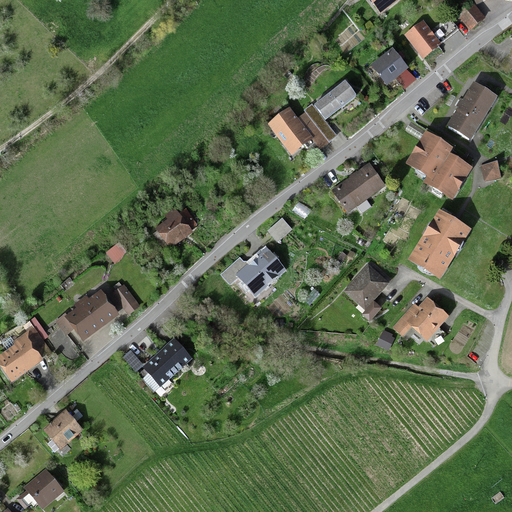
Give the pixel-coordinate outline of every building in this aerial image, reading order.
[(381,13),(397,0),(375,0),(376,0),(372,3),(381,13)] [(482,21),(469,6),(451,20),(464,36),(482,21)] [(424,57),(439,45),(423,25),(408,37),(424,57)] [(400,52),(396,56),(392,52),(373,67),(387,85),(406,70),(400,61),(404,58),(400,52)] [(325,121),(356,97),(345,83),(314,107),(325,121)] [(496,97),(475,85),(464,103),(462,102),(458,108),(460,110),(449,128),(469,140),(496,97)] [(275,120),(277,122),(271,126),(280,134),(279,135),(285,143),(288,140),(298,148),(310,139),(302,129),(304,128),(298,120),(296,121),(289,112),(283,117),(282,115),(275,120)] [(427,138),(411,164),(432,177),(429,182),(451,196),(467,171),(444,156),(448,151),(427,138)] [(497,163),(480,168),(485,184),(501,179),(497,163)] [(370,166),(333,192),(343,206),(351,199),(354,202),(363,196),(365,199),(383,186),(370,166)] [(169,216),(173,221),(155,234),(166,248),(196,225),(186,211),(178,217),(174,212),(169,216)] [(439,276),(466,232),(441,216),(413,260),(439,276)] [(282,220),(268,232),(277,242),(291,230),(282,220)] [(119,243),(106,253),(114,264),(127,254),(119,243)] [(267,284),(272,285),(275,282),(275,276),(281,271),(266,253),(246,270),(238,261),(221,275),(230,285),(240,276),(244,280),(244,285),(247,288),(252,289),(256,293),(267,284)] [(368,305),(387,285),(368,268),(347,291),(360,303),(363,300),(368,305)] [(138,307),(123,288),(115,294),(129,313),(138,307)] [(68,320),(82,338),(115,314),(101,296),(89,305),(86,301),(78,306),(81,310),(68,320)] [(395,327),(403,334),(412,323),(427,337),(425,338),(435,347),(445,336),(436,327),(444,318),(427,303),(411,321),(405,316),(395,327)] [(35,330),(15,343),(19,350),(1,363),(10,377),(44,353),(47,356),(52,353),(35,330)] [(149,373),(161,386),(190,360),(174,341),(144,368),(145,369),(138,375),(142,379),(149,373)] [(81,430),(66,413),(45,431),(53,441),(56,438),(62,446),(81,430)] [(55,498),(61,493),(45,474),(34,483),(37,487),(25,497),(30,503),(36,498),(43,506),(54,497),(55,498)]
